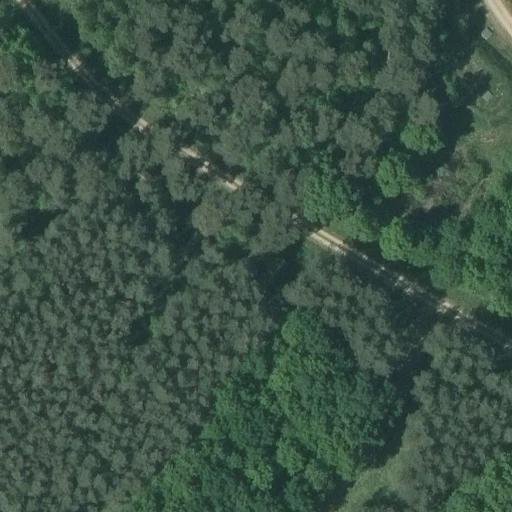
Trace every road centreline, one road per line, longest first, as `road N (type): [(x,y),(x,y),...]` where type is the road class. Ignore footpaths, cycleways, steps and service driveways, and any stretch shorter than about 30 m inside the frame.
road 1 (track): [(511,360),(149,141),(67,60),(24,0)]
road 2 (track): [(318,511),(349,481),(393,408),(431,312)]
